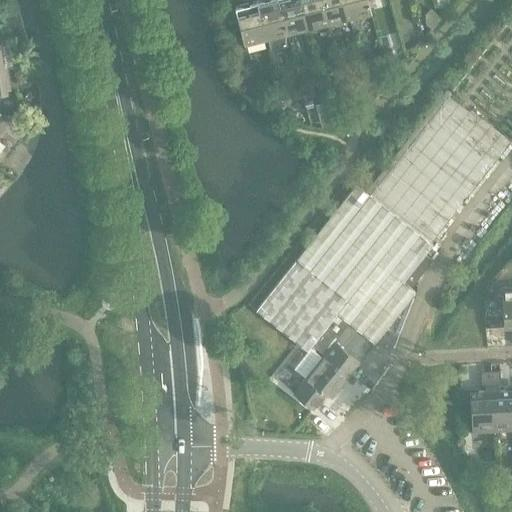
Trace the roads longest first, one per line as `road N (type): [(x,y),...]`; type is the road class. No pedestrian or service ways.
road 1 (secondary): [(170,448),(159,295),(101,0)]
road 2 (unknown): [(212,0),(242,94),(275,121),(351,144)]
road 3 (unclassified): [(170,448),(309,453)]
